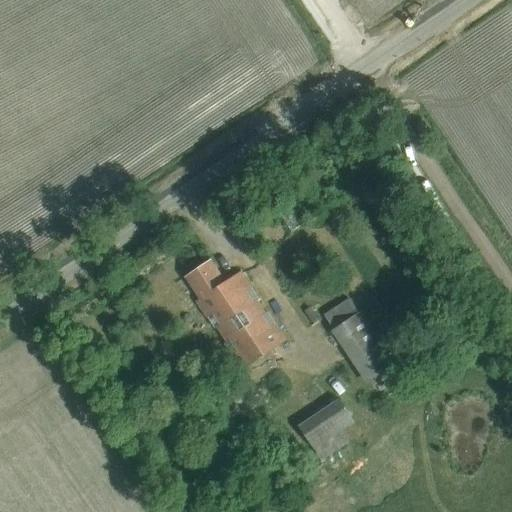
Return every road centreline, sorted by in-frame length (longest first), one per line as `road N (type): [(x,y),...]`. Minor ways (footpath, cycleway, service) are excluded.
road 1 (unclassified): [(0,313),(464,0)]
road 2 (track): [(511,287),(320,0)]
